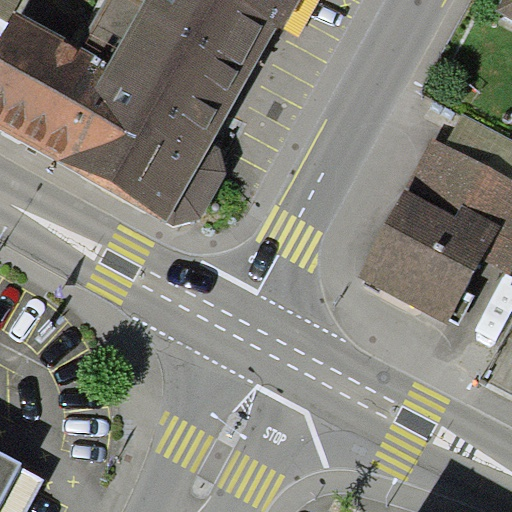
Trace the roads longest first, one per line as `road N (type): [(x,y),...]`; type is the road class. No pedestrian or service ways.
road 1 (residential): [(419,0),(286,239),(251,336)]
road 2 (secondary): [(251,336),(511,474)]
road 3 (secondary): [(0,195),(251,336)]
road 4 (residential): [(251,336),(185,511)]
